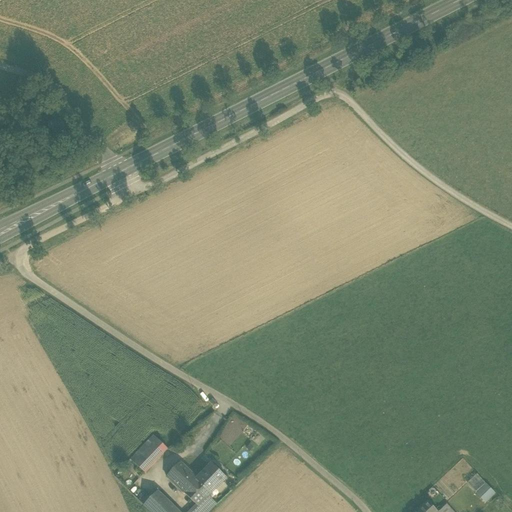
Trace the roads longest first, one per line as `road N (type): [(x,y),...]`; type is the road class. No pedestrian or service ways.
road 1 (unclassified): [(134,192),(337,91),(432,179),(511,227)]
road 2 (unclassified): [(364,511),(280,438),(51,291),(11,255)]
road 3 (secondary): [(461,0),(121,171)]
road 4 (unclassified): [(0,68),(38,79),(121,171)]
road 5 (unclassified): [(11,255),(134,192)]
road 6 (secondary): [(121,171),(0,233)]
